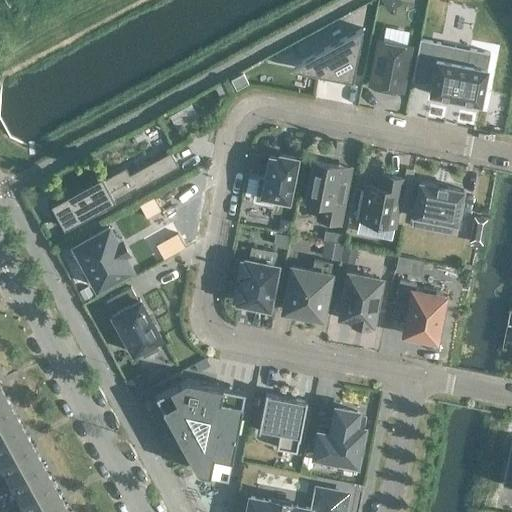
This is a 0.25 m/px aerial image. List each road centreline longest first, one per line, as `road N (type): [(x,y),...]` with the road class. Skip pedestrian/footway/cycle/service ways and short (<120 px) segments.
road 1 (residential): [(511,153),(279,107),(246,114),(237,131),(202,295),(205,324),(231,340),(414,376)]
road 2 (unclassified): [(141,511),(0,250)]
road 3 (residential): [(387,511),(414,376)]
